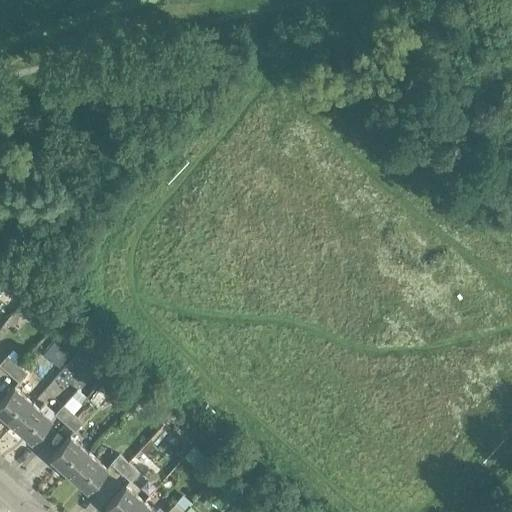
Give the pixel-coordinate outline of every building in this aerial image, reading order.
[(0,363),(19,381),(28,371),(32,366),(23,357),(18,363),(7,353),(0,361),(0,363)] [(121,405),(126,399),(105,380),(91,399),(97,405),(107,393),(121,405)] [(0,400),(0,411),(13,423),(33,401),(14,385),(0,400)] [(83,408),(77,415),(73,412),(81,403),(80,402),(86,396),(77,388),(71,394),(63,403),(55,412),(65,421),(75,430),(83,420),(95,407),(90,403),(84,409),(83,408)] [(33,401),(13,423),(32,440),(51,418),(33,401)] [(52,458),(69,474),(89,452),(71,436),(52,458)] [(212,478),(218,470),(192,446),(183,456),(204,474),(206,472),(212,478)] [(89,452),(69,474),(87,490),(107,468),(89,452)] [(120,471),(129,461),(119,452),(110,462),(120,471)] [(130,480),(139,470),(129,461),(120,471),(130,480)] [(105,506),(110,511),(133,511),(144,501),(125,484),(105,506)] [(166,511),(182,511),(189,504),(192,502),(183,493),(174,502),(166,511)] [(156,511),(144,501),(133,511),(156,511)]
